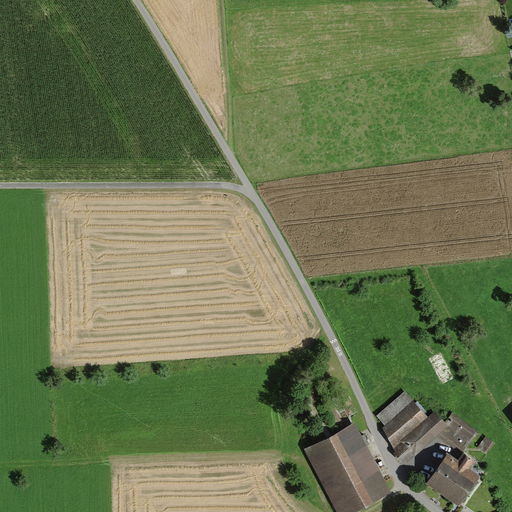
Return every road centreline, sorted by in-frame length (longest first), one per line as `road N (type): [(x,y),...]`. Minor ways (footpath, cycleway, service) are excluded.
road 1 (unclassified): [(398,479),(286,249),(136,0)]
road 2 (track): [(0,467),(288,454),(311,468),(329,511)]
road 3 (track): [(0,186),(248,188)]
